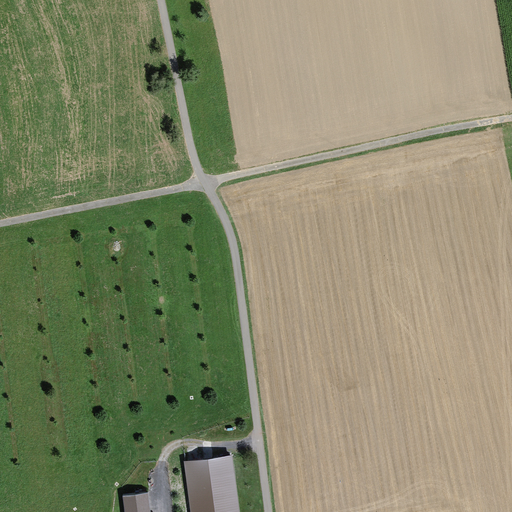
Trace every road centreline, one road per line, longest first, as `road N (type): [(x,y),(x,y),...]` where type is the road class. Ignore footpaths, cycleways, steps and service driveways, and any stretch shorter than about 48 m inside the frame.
road 1 (unclassified): [(268,511),(236,252),(195,163),(161,0)]
road 2 (track): [(0,223),(511,118)]
